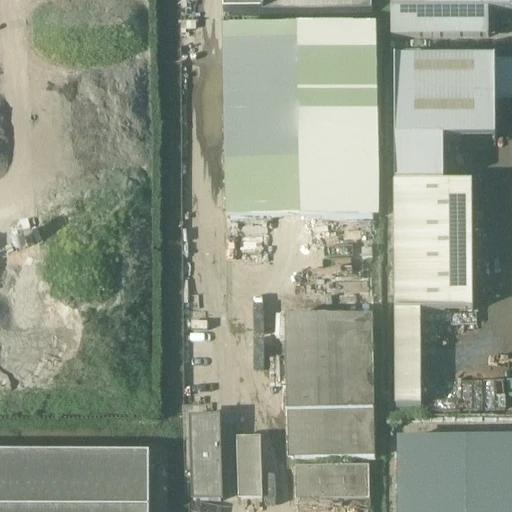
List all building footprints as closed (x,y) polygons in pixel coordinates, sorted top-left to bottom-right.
[(228,0),(229,18),(372,17),(371,0),(228,0)] [(511,0),(390,0),(391,39),(487,38),(487,39),(488,39),(488,12),(511,12),(511,13),(511,12),(511,0)] [(232,222),(264,221),(373,221),(373,29),(262,29),(231,29),(232,222)] [(511,62),(395,63),(395,144),(444,143),(495,143),(495,103),(511,102),(511,62)] [(444,186),(396,186),(396,313),(421,313),(473,313),(472,186),(444,186)] [(292,462),(375,461),(373,320),(290,321),(292,462)] [(192,419),(194,506),(228,505),(226,418),(192,419)] [(266,503),(264,441),(240,442),(242,504),(266,503)] [(511,511),(511,441),(402,443),(402,511),(511,511)] [(0,511),(149,511),(150,458),(0,457),(0,511)] [(302,505),(373,503),(372,471),(301,473),(302,505)]
